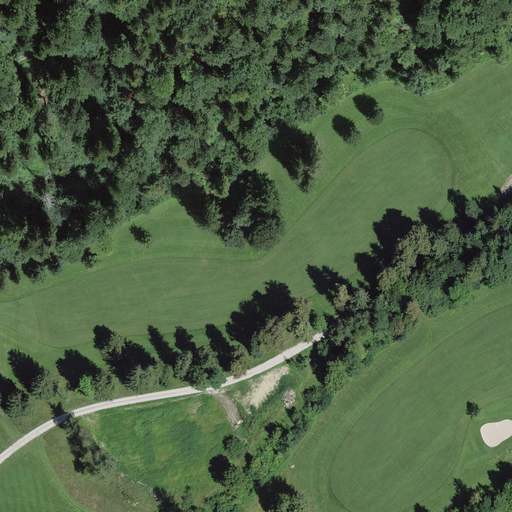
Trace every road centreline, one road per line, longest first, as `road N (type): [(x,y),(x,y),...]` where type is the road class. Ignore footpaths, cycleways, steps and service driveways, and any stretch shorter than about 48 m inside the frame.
road 1 (track): [(511,208),(270,367),(222,385),(83,410),(34,432),(0,460)]
road 2 (track): [(0,69),(130,0)]
